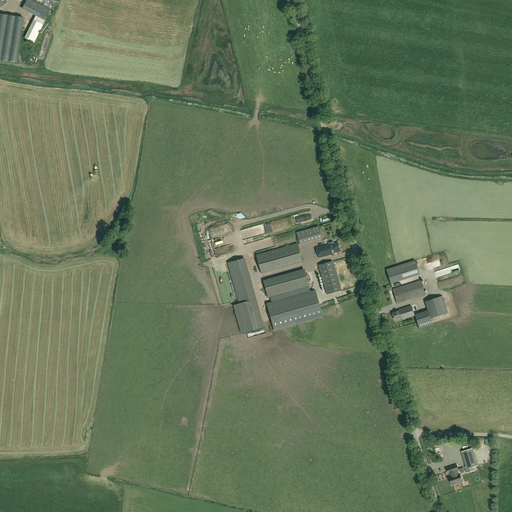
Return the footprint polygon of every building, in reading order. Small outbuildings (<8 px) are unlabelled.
[(45,20),(50,9),(31,0),(26,0),(22,9),(36,16),(34,20),(43,25),(45,20)] [(23,18),(0,14),(0,59),(16,62),(23,18)] [(43,25),(34,20),(25,38),(34,43),(43,25)] [(314,212),(302,215),(303,221),(315,218),(314,212)] [(319,226),(296,233),(300,244),(322,238),(319,226)] [(329,245),(316,248),(318,258),(332,254),(331,254),(340,251),(338,243),(329,245)] [(297,244),(256,255),(261,274),(302,262),(297,244)] [(435,268),(449,263),(447,257),(433,262),(435,268)] [(228,263),(239,304),(233,306),(241,333),(264,327),(244,259),(228,263)] [(415,261),(405,264),(386,270),(390,284),(419,275),(415,261)] [(319,265),(327,294),(340,291),(332,262),(319,265)] [(268,297),(309,286),(305,273),(264,285),(268,297)] [(421,280),(392,290),(397,303),(425,294),(421,280)] [(322,315),(315,290),(266,304),(273,329),(322,315)] [(430,319),(447,314),(442,297),(425,302),(430,319)] [(401,318),(402,320),(414,316),(411,306),(399,310),(399,311),(392,313),(394,320),(401,318)] [(427,311),(417,314),(419,319),(429,316),(427,311)] [(461,448),(467,465),(476,462),(471,445),(461,448)] [(457,465),(447,469),(448,473),(450,472),(451,477),(449,477),(452,485),(456,484),(462,482),(460,474),(459,474),(457,470),(458,470),(457,465)]
